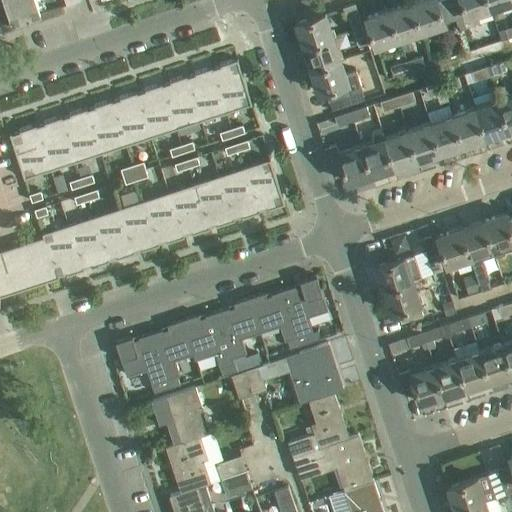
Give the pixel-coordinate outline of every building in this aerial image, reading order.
[(36,0),(3,0),(11,23),(41,13),(36,0)] [(412,0),(389,8),(399,38),(400,38),(402,44),(410,41),(408,35),(422,30),(412,0)] [(413,0),(412,0),(422,30),(445,23),(444,22),(456,18),(458,25),(459,25),(450,0),(413,0)] [(450,0),(459,25),(461,30),(466,28),(462,16),(467,15),(467,16),(491,8),(488,0),(450,0)] [(511,0),(488,0),(491,8),(511,1),(511,0)] [(362,25),(361,22),(355,3),(343,7),(347,18),(349,18),(352,29),(362,25)] [(375,46),(399,38),(389,8),(365,16),(375,46)] [(332,35),(331,31),(325,12),(295,22),(303,45),(332,35)] [(358,45),(368,42),(362,25),(352,29),(358,45)] [(340,59),(332,36),(332,35),(303,45),(311,68),(340,59)] [(409,70),(425,65),(422,55),(406,60),(409,70)] [(211,66),(226,111),(252,102),(237,58),(220,63),(221,65),(212,68),(212,66),(211,66)] [(355,69),(344,72),(340,59),(311,68),(318,91),(325,89),(329,101),(362,90),(355,69)] [(393,75),(409,70),(406,60),(390,66),(393,75)] [(506,70),(503,60),(487,65),(490,75),(506,70)] [(474,80),(490,75),(487,65),(471,71),(474,80)] [(186,74),(200,119),(226,111),(211,66),(195,71),(195,73),(187,76),(187,74),(186,74)] [(161,82),(175,127),(200,119),(186,74),(169,80),(170,81),(162,84),(162,82),(161,82)] [(460,85),(457,76),(457,75),(441,80),(445,90),(460,85)] [(429,95),(445,90),(441,80),(425,86),(429,95)] [(136,91),(150,136),(175,127),(161,82),(144,88),(145,89),(137,92),(137,90),(136,91)] [(399,105),(415,100),(411,90),(396,95),(399,105)] [(111,99),(125,144),(150,136),(136,91),(120,96),(120,97),(112,100),(112,99),(111,99)] [(383,110),(399,105),(396,95),(380,101),(383,110)] [(508,129),(511,127),(511,95),(498,100),(508,129)] [(85,107),(100,152),(125,144),(111,99),(94,104),(95,106),(87,109),(86,107),(85,107)] [(485,137),(508,129),(498,100),(476,107),(485,137)] [(369,114),(366,105),(366,104),(350,110),(353,119),(369,114)] [(61,115),(75,160),(100,152),(85,107),(69,113),(70,114),(62,117),(62,115),(61,115)] [(462,144),(485,137),(476,107),(453,115),(462,144)] [(337,125),(353,119),(350,110),(334,115),(337,125)] [(36,124),(51,169),(75,160),(61,115),(45,121),(45,122),(37,125),(37,123),(36,124)] [(439,151),(462,144),(453,115),(430,122),(439,151)] [(417,159),(439,151),(430,122),(407,130),(417,159)] [(242,123),(231,127),(233,135),(245,131),(242,123)] [(10,132),(24,177),(51,169),(36,124),(20,129),(20,130),(12,133),(12,132),(10,132)] [(231,127),(219,131),(222,139),(233,135),(231,127)] [(371,174),(394,166),(384,137),(382,129),(371,132),(374,141),(361,145),(371,174)] [(394,166),(417,159),(407,130),(384,137),(394,166)] [(247,139),(236,143),(238,150),(250,147),(247,139)] [(192,140),(181,144),(183,151),(195,148),(192,140)] [(236,143),(224,146),(227,154),(238,150),(236,143)] [(181,144),(169,147),(172,155),(183,151),(181,144)] [(348,182),(371,174),(361,145),(338,152),(348,182)] [(198,155),(186,159),(188,167),(200,163),(198,155)] [(270,157),(244,166),(258,209),(259,209),(267,206),(267,208),(284,202),(270,157)] [(186,159),(174,163),(177,170),(188,167),(186,159)] [(144,160),(132,164),(135,171),(146,168),(144,160)] [(132,164),(120,167),(123,175),(135,171),(132,164)] [(244,166),(219,174),(233,217),(241,215),(242,216),(259,211),(259,209),(258,209),(244,166)] [(146,168),(135,171),(137,179),(149,175),(146,168)] [(135,171),(123,175),(125,183),(137,179),(135,171)] [(92,173),(81,176),(83,184),(95,180),(92,173)] [(219,174),(194,182),(208,226),(208,225),(216,223),(217,224),(234,219),(233,217),(219,174)] [(81,176),(69,180),(72,188),(83,184),(81,176)] [(194,182),(168,191),(182,234),(183,234),(191,231),(192,233),(209,227),(208,225),(208,226),(194,182)] [(97,188),(86,192),(88,200),(100,196),(97,188)] [(41,190),(29,193),(32,201),(44,197),(41,190)] [(168,191),(143,199),(157,242),(158,242),(166,239),(167,241),(184,235),(183,234),(182,234),(168,191)] [(86,192),(74,195),(77,203),(88,200),(86,192)] [(143,199),(118,207),(132,250),(133,250),(141,247),(142,249),(159,243),(158,242),(157,242),(143,199)] [(46,205),(34,208),(37,216),(49,212),(46,205)] [(118,207),(93,215),(107,259),(108,258),(116,256),(116,257),(134,252),(133,250),(132,250),(118,207)] [(506,212),(483,219),(493,248),(495,256),(505,253),(502,245),(511,241),(511,217),(509,218),(506,212)] [(93,215),(67,223),(82,267),(83,267),(91,264),(91,265),(108,260),(108,258),(107,259),(93,215)] [(480,252),(493,248),(483,219),(460,227),(470,256),(478,282),(489,279),(480,252)] [(67,223),(42,232),(43,235),(57,277),(58,276),(58,275),(66,272),(66,274),(83,268),(83,267),(82,267),(67,223)] [(446,263),(470,256),(460,227),(437,234),(446,263)] [(0,295),(57,277),(43,235),(0,249),(0,295)] [(431,235),(419,239),(423,250),(425,257),(427,256),(436,253),(431,236),(431,235)] [(414,253),(375,265),(383,289),(412,279),(421,276),(414,253)] [(436,253),(427,256),(432,273),(442,269),(436,253)] [(289,287),(288,287),(307,341),(320,337),(317,328),(313,330),(308,315),(328,309),(316,274),(299,280),(301,284),(296,286),(296,284),(294,285),(290,287),(290,286),(288,286),(289,287)] [(401,321),(420,315),(423,314),(419,302),(420,302),(412,279),(383,289),(390,312),(397,310),(401,321)] [(265,291),(249,296),(260,330),(279,324),(284,339),(287,339),(290,347),(301,343),(307,341),(288,287),(285,288),(282,289),(278,290),(277,290),(277,291),(273,292),(273,291),(271,292),(271,294),(267,295),(265,291)] [(218,309),(216,310),(235,365),(247,361),(244,353),(246,352),(241,337),(260,330),(249,296),(233,301),(234,306),(230,307),(229,306),(227,307),(223,308),(222,308),(222,309),(218,310),(218,309)] [(501,316),(511,311),(511,301),(497,306),(501,316)] [(199,313),(182,318),(194,352),(193,353),(195,358),(215,352),(222,375),(237,370),(235,365),(216,310),(215,310),(216,311),(212,312),(210,312),(211,313),(207,314),(207,313),(204,314),(205,315),(200,317),(199,313)] [(471,326),(487,320),(484,311),(468,316),(471,326)] [(455,331),(471,326),(468,316),(452,321),(455,331)] [(152,331),(150,332),(168,387),(180,383),(177,375),(180,374),(175,359),(193,353),(194,352),(182,318),(166,323),(168,328),(163,329),(163,328),(160,328),(161,329),(157,330),(155,330),(156,331),(152,332),(152,331)] [(425,340),(441,335),(438,325),(422,331),(425,340)] [(409,346),(425,340),(422,331),(406,336),(409,346)] [(132,334),(115,340),(126,374),(146,368),(154,391),(168,387),(150,332),(149,332),(149,333),(145,334),(145,333),(144,334),(140,336),(140,335),(138,336),(138,337),(134,339),(132,334)] [(511,372),(511,371),(511,339),(502,343),(511,372)] [(334,390),(343,387),(328,341),(293,353),(307,399),(309,398),(334,390)] [(489,380),(511,372),(502,343),(479,350),(489,380)] [(466,387),(489,380),(479,350),(456,358),(466,387)] [(443,395),(466,387),(456,358),(434,365),(443,395)] [(252,391),(265,387),(258,365),(245,369),(252,391)] [(420,402),(443,395),(434,365),(410,373),(409,368),(397,372),(405,395),(416,391),(420,402)] [(239,395),(252,391),(245,369),(232,373),(239,395)] [(174,443),(200,434),(206,432),(198,410),(203,408),(195,385),(151,400),(159,423),(167,421),(174,443)] [(292,454),(349,436),(334,390),(309,398),(317,421),(312,422),(315,430),(288,440),(292,454)] [(349,436),(292,454),(300,478),(337,465),(344,488),(373,478),(358,433),(349,436)] [(181,491),(198,485),(204,483),(210,481),(202,458),(207,457),(200,434),(174,443),(166,445),(181,491)] [(220,478),(246,469),(241,453),(215,462),(220,478)] [(455,509),(484,499),(491,497),(504,493),(499,477),(509,473),(507,467),(497,470),(498,472),(478,479),(477,476),(447,486),(455,509)] [(226,494),(251,486),(246,469),(220,478),(226,494)] [(504,493),(511,490),(511,482),(509,473),(499,477),(504,493)] [(384,511),(373,478),(344,488),(352,511),(347,511),(384,511)] [(181,491),(170,495),(175,511),(214,511),(204,483),(198,485),(181,491)] [(281,511),(283,511),(296,508),(288,485),(274,489),(281,511)] [(498,511),(494,498),(491,497),(484,499),(455,509),(456,511),(498,511)]
